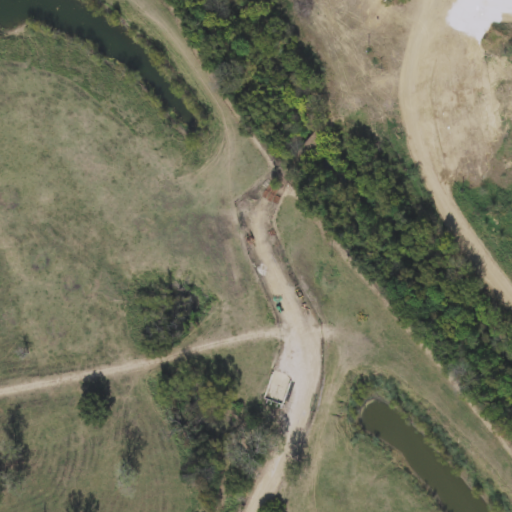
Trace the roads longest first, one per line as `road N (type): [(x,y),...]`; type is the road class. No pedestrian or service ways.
road 1 (residential): [(315,325),(0,389)]
road 2 (residential): [(263,220),(315,325),(315,378),(300,432),(256,511)]
road 3 (residential): [(511,276),(433,178),(408,99)]
